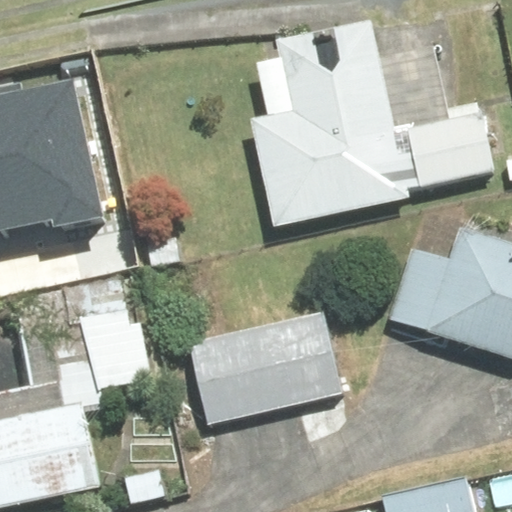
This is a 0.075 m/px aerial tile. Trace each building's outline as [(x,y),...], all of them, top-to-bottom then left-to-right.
[(370,29),(275,49),(290,118),(249,126),(273,238),(407,209),(404,195),(493,176),(481,118),(392,136),(370,29)] [(58,227),(107,217),(79,78),(31,87),(30,79),(0,84),(0,212),(3,229),(54,219),(58,227)] [(511,367),(511,248),(461,232),(449,266),(413,254),(389,326),(511,367)] [(323,316),(186,345),(204,430),(341,401),(323,316)] [(0,511),(99,491),(82,409),(0,426),(0,511)] [(472,511),(468,492),(382,510),(382,511),(472,511)]
